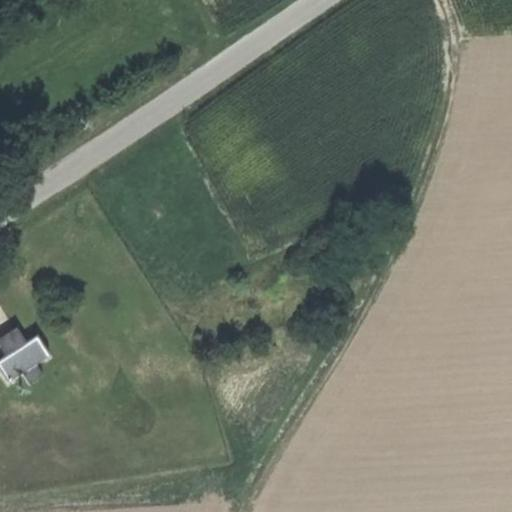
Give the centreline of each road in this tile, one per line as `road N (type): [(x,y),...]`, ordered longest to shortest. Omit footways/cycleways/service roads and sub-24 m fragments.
road 1 (track): [(234,511),(366,315),(422,178),(446,107),(456,41),(441,0)]
road 2 (tertiary): [(0,212),(323,0)]
